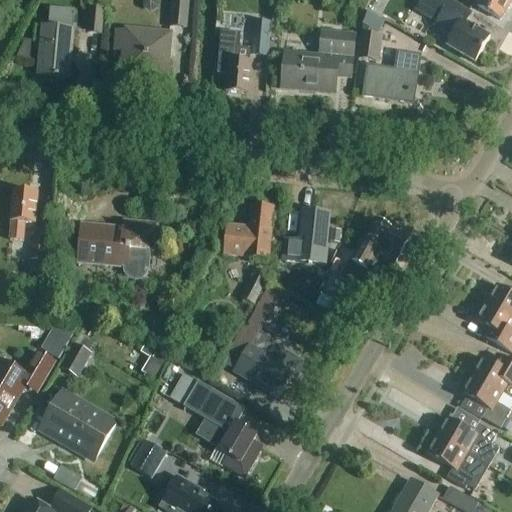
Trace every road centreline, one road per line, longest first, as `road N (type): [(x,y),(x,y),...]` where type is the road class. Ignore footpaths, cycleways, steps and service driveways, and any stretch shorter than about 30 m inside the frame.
road 1 (residential): [(470,182),(0,134)]
road 2 (residential): [(284,511),(470,182)]
